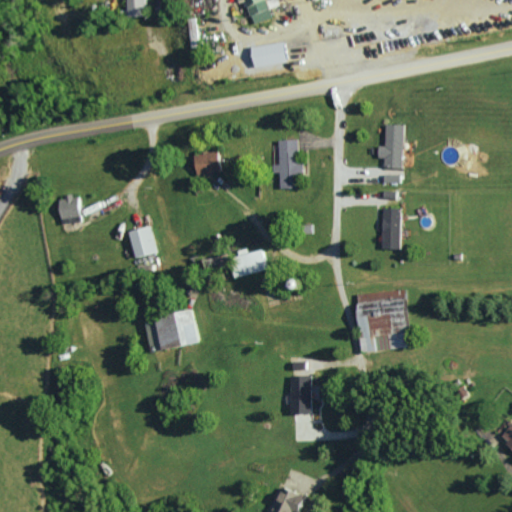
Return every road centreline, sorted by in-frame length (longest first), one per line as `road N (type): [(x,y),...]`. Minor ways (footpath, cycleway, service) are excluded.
road 1 (secondary): [(511,49),(0,150)]
road 2 (residential): [(342,83),(335,250),(362,354)]
road 3 (track): [(196,110),(200,50),(234,0)]
